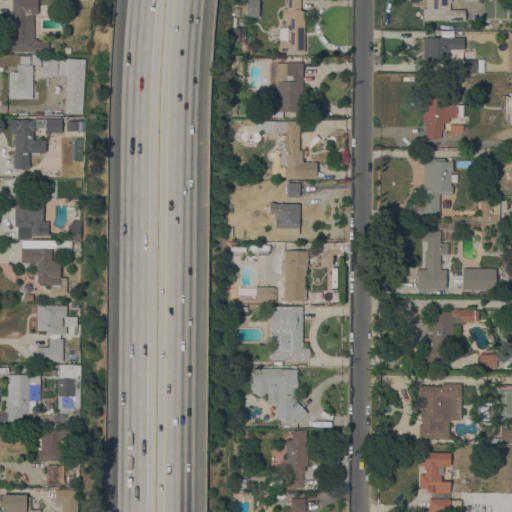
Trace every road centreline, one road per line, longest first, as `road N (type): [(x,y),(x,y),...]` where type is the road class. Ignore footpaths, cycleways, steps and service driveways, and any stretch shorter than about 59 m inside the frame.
road 1 (motorway): [(145,0),(134,511)]
road 2 (motorway): [(174,511),(184,0)]
road 3 (residential): [(361,0),(357,511)]
